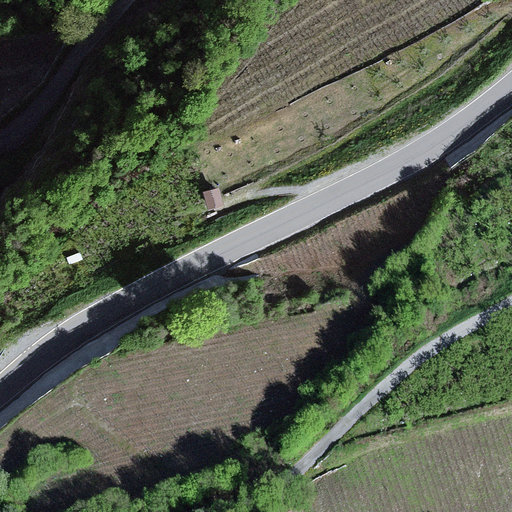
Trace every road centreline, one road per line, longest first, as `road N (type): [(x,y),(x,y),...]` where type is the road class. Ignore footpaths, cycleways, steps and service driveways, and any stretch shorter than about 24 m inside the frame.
road 1 (unclassified): [(0,393),(73,332),(456,132),(511,87)]
road 2 (track): [(0,122),(57,82),(128,0)]
